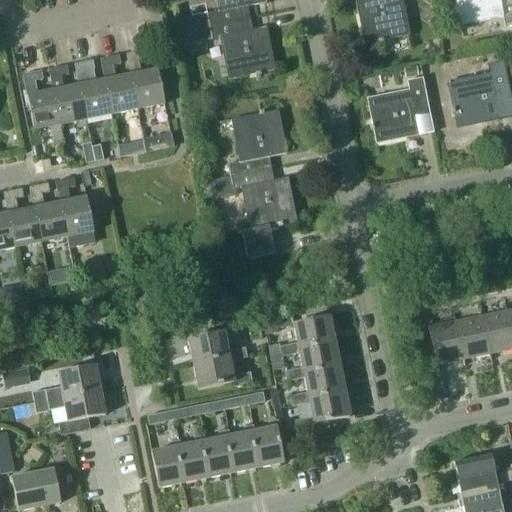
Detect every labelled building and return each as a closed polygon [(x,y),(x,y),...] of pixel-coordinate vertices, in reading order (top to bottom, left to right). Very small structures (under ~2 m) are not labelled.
[(181,32),(248,19),(246,7),(264,3),(263,0),(214,0),(217,12),(178,19),(181,32)] [(360,0),(356,1),(364,45),(410,36),(402,0),(360,0)] [(511,0),(455,0),(460,25),(502,17),(503,21),(504,26),(511,24),(511,0)] [(248,19),(181,32),(183,45),(218,38),(226,80),(274,71),(265,28),(251,30),(248,19)] [(436,46),(430,45),(427,50),(430,54),(435,55),(438,50),(436,46)] [(130,77),(137,111),(164,105),(158,72),(141,75),(138,61),(146,60),(144,50),(125,54),(130,77)] [(99,59),(104,82),(111,116),(137,111),(130,77),(115,80),(112,66),(120,65),(118,55),(99,59)] [(111,116),(104,82),(95,84),(93,70),(94,70),(92,61),(73,64),(78,88),(80,87),(86,121),(111,116)] [(511,116),(511,107),(503,62),(489,65),(490,73),(447,82),(456,128),(511,116)] [(60,126),(86,121),(80,87),(78,88),(63,91),(61,76),(68,75),(66,66),(48,70),(53,93),(60,126)] [(422,76),(420,67),(403,70),(404,79),(422,76)] [(60,126),(53,93),(38,96),(35,82),(42,80),(40,71),(22,75),(33,132),(60,126)] [(432,133),(421,79),(407,82),(409,90),(366,99),(376,144),(432,133)] [(230,178),(270,170),(267,158),(286,154),(277,111),(229,120),(238,163),(227,165),(230,178)] [(170,133),(141,139),(144,152),(172,146),(170,133)] [(144,154),(142,143),(131,145),(134,156),(144,154)] [(94,163),(91,148),(90,144),(81,146),(85,165),(94,163)] [(94,163),(102,161),(99,146),(91,148),(94,163)] [(50,171),(49,162),(36,164),(38,173),(50,171)] [(272,181),(270,170),(230,178),(207,183),(211,199),(217,198),(217,201),(233,197),(232,190),(239,189),(248,230),(241,232),(246,260),(273,255),(268,227),(295,222),(287,178),(272,181)] [(95,245),(92,233),(86,199),(69,203),(66,189),(74,187),(73,179),(54,182),(58,204),(65,238),(67,238),(70,250),(95,245)] [(65,238),(58,204),(43,208),(40,194),(48,192),(46,184),(28,188),(33,210),(39,243),(65,238)] [(14,249),(39,243),(33,210),(18,213),(15,199),(22,198),(20,189),(2,193),(7,215),(8,215),(14,249)] [(8,215),(7,215),(0,216),(0,251),(14,249),(8,215)] [(104,280),(101,262),(80,266),(84,283),(104,280)] [(511,332),(508,312),(481,317),(489,354),(511,349),(511,332)] [(281,357),(298,354),(297,350),(334,342),(329,317),(292,325),(296,344),(279,347),(281,357)] [(455,323),(462,360),(489,354),(481,317),(455,323)] [(277,329),(275,322),(262,324),(264,336),(278,333),(277,329)] [(436,365),(462,360),(455,323),(428,328),(436,365)] [(229,357),(230,361),(246,358),(244,348),(227,351),(223,332),(187,339),(192,364),(229,357)] [(286,382),(303,379),(302,375),(339,367),(334,342),(297,350),(298,354),(301,369),(284,373),(286,382)] [(229,357),(192,364),(198,389),(233,383),(233,386),(252,382),(250,373),(233,376),(230,361),(229,357)] [(33,404),(100,390),(95,366),(57,374),(59,387),(31,392),(33,404)] [(345,392),(339,367),(302,375),(303,379),(306,393),(289,397),(291,407),(308,403),(308,400),(345,392)] [(105,415),(100,390),(33,404),(35,414),(64,408),(67,422),(58,424),(60,436),(86,431),(84,419),(105,415)] [(308,400),(308,403),(312,419),(294,422),(296,432),(315,428),(314,425),(350,418),(345,392),(308,400)] [(264,402),(262,393),(245,397),(247,406),(264,402)] [(239,408),(237,398),(220,401),(222,411),(239,408)] [(214,412),(212,403),(196,406),(198,416),(214,412)] [(190,417),(188,408),(171,412),(173,421),(190,417)] [(165,423),(163,413),(147,416),(148,426),(165,423)] [(251,432),(258,469),(283,464),(276,429),(280,428),(278,421),(268,423),(269,428),(254,431),(251,432)] [(226,437),(233,474),(258,469),(251,432),(254,431),(253,426),(243,428),(245,433),(229,436),(226,437)] [(208,479),(233,474),(226,437),(229,436),(228,431),(219,433),(220,438),(205,441),(201,442),(208,479)] [(195,443),(180,446),(176,447),(183,484),(208,479),(201,442),(205,441),(204,436),(194,438),(195,443)] [(158,489),(183,484),(176,447),(180,446),(179,441),(169,443),(170,448),(151,452),(158,489)] [(449,464),(453,484),(511,471),(511,447),(510,448),(511,457),(511,461),(496,465),(495,455),(449,464)] [(59,503),(52,469),(11,478),(18,511),(59,503)] [(511,471),(453,484),(457,502),(504,492),(502,483),(511,480),(511,471)] [(457,502),(459,511),(497,511),(511,509),(511,499),(506,501),(504,492),(457,502)]
